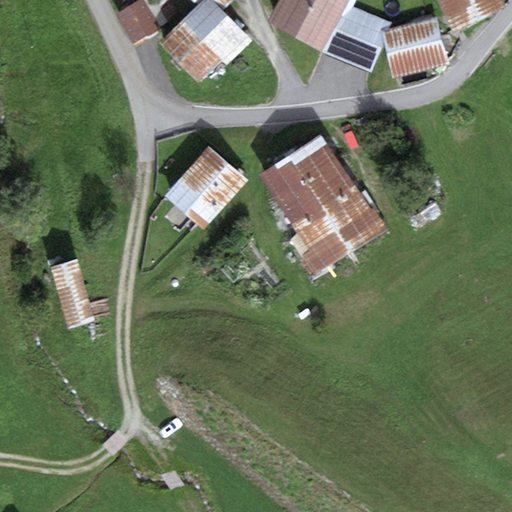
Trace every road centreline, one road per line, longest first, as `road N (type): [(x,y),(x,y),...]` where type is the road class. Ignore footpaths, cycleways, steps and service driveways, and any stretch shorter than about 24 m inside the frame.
road 1 (unclassified): [(95,0),(140,99),(164,115),(202,118),(275,117),(420,96),(455,76),(511,11)]
road 2 (track): [(0,477),(94,472),(133,423),(125,321),(150,110)]
road 3 (track): [(251,0),(299,114)]
